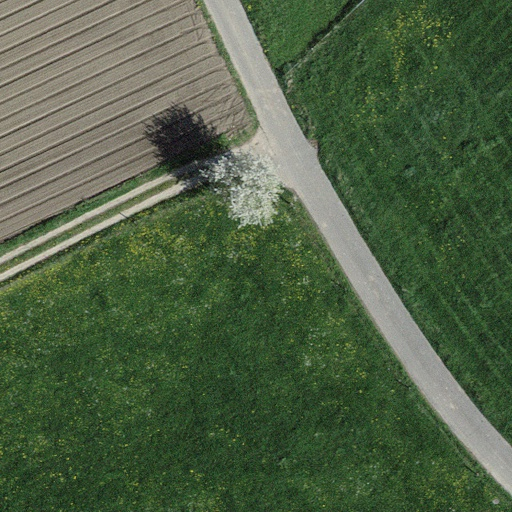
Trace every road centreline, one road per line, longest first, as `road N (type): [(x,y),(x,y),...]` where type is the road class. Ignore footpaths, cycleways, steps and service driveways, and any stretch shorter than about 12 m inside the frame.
road 1 (unclassified): [(511,469),(419,363),(291,150),(222,0)]
road 2 (track): [(291,150),(211,165),(0,270)]
